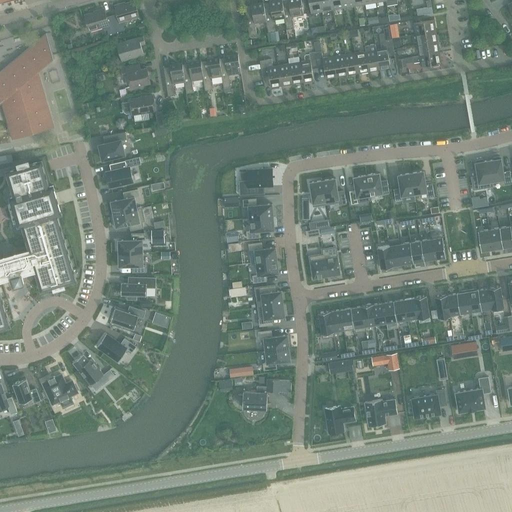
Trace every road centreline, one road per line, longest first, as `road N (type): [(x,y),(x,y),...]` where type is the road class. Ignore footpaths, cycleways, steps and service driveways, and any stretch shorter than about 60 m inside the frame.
road 1 (track): [(116,511),(511,446)]
road 2 (residential): [(297,299),(291,170),(511,135)]
road 3 (unclassified): [(0,510),(296,462)]
road 4 (residential): [(460,69),(263,102),(248,92),(238,36)]
road 5 (residential): [(0,360),(60,343),(95,298),(99,235),(79,146)]
road 6 (unclassified): [(296,462),(511,426)]
road 7 (residential): [(297,299),(511,263)]
road 8 (residential): [(296,462),(297,299)]
road 9 (residential): [(151,0),(159,46),(238,36)]
